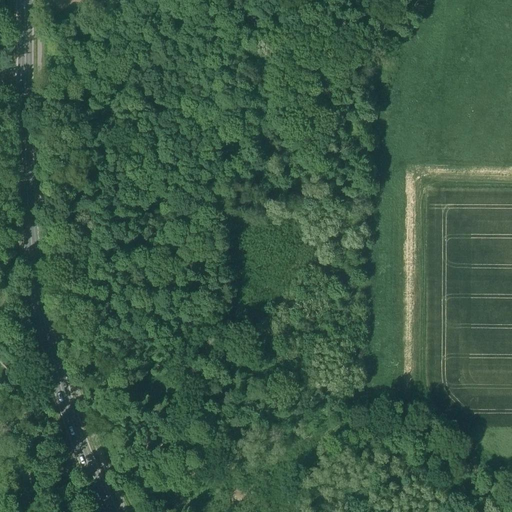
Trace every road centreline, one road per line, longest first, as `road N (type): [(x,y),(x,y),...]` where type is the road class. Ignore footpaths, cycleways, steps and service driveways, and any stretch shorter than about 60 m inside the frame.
road 1 (primary): [(108,511),(74,431),(39,294),(25,0)]
road 2 (track): [(427,187),(429,360),(466,428),(511,485)]
